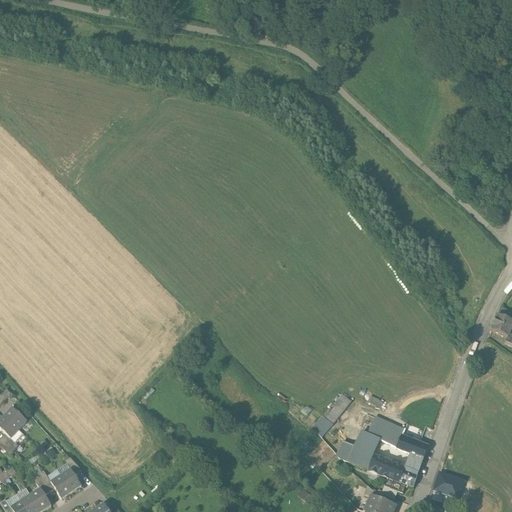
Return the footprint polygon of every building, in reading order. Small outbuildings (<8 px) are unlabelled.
[(511,328),(511,323),(497,318),(491,333),(507,339),(508,339),(509,337),(511,328)] [(7,390),(1,396),(1,397),(0,397),(0,407),(11,395),(7,390)] [(345,393),(314,428),(325,437),(355,403),(345,393)] [(27,423),(12,409),(4,418),(19,432),(27,423)] [(405,431),(375,417),(367,435),(379,441),(397,450),(402,438),(405,431)] [(19,432),(4,418),(0,422),(0,430),(5,435),(11,440),(19,432)] [(367,435),(362,433),(355,447),(343,442),(336,457),(341,461),(387,479),(392,481),(399,484),(404,471),(404,469),(372,457),(379,441),(367,435)] [(11,440),(5,435),(1,440),(14,452),(18,447),(11,440)] [(427,448),(402,438),(397,450),(410,455),(407,462),(420,467),(427,448)] [(14,452),(1,440),(0,440),(0,447),(10,456),(14,452)] [(82,473),(70,459),(65,463),(70,471),(75,478),(82,473)] [(420,467),(407,462),(404,469),(404,471),(417,475),(420,467)] [(13,469),(0,477),(0,482),(1,484),(16,475),(13,469)] [(75,478),(70,471),(60,478),(71,495),(81,488),(75,478)] [(399,484),(392,481),(390,489),(389,490),(397,493),(402,494),(406,486),(413,488),(417,475),(404,471),(399,484)] [(50,484),(45,475),(40,479),(50,494),(55,491),(50,484)] [(463,482),(439,475),(433,491),(457,499),(463,482)] [(50,484),(55,491),(61,501),(71,495),(60,478),(50,484)] [(50,494),(40,479),(35,482),(40,490),(44,497),(50,494)] [(390,489),(383,487),(381,495),(393,500),(397,493),(389,490),(390,489)] [(40,490),(30,497),(39,511),(43,511),(51,507),(44,497),(40,490)] [(317,503),(303,491),(297,496),(311,509),(317,503)] [(39,511),(30,497),(20,503),(26,511),(39,511)] [(388,506),(371,499),(366,511),(393,511),(395,508),(388,505),(388,506)] [(11,509),(5,501),(0,503),(0,504),(4,511),(12,511),(10,509),(11,509)] [(11,509),(10,509),(12,511),(26,511),(20,503),(11,509)]
